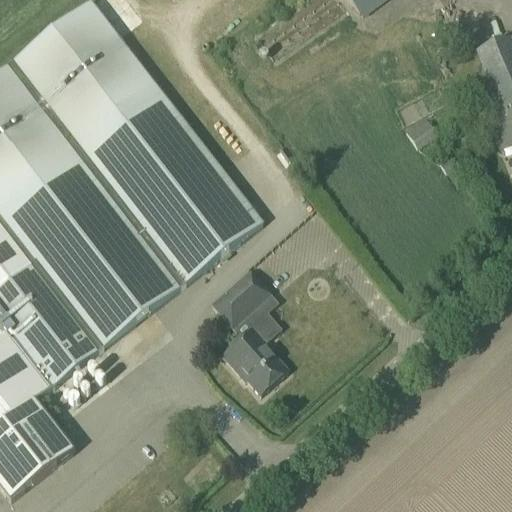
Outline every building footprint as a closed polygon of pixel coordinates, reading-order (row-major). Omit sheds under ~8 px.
[(334,0),(301,0),(251,36),(275,69),(347,17),(334,0)] [(344,0),(361,22),(390,0),(344,0)] [(35,407),(262,231),(255,221),(261,216),(253,205),(247,211),(90,8),(0,77),(0,493),(10,506),(74,457),(35,407)] [(500,122),(486,127),(490,138),(493,137),(501,154),(511,149),(511,51),(508,41),(473,55),(500,122)] [(403,135),(415,154),(436,141),(424,122),(403,135)] [(437,167),(443,178),(456,172),(449,160),(437,167)] [(212,311),(234,336),(272,301),(250,277),(212,311)] [(265,351),(267,349),(253,334),(243,344),(242,343),(222,361),(240,381),(241,379),(261,402),(289,377),(265,351)]
